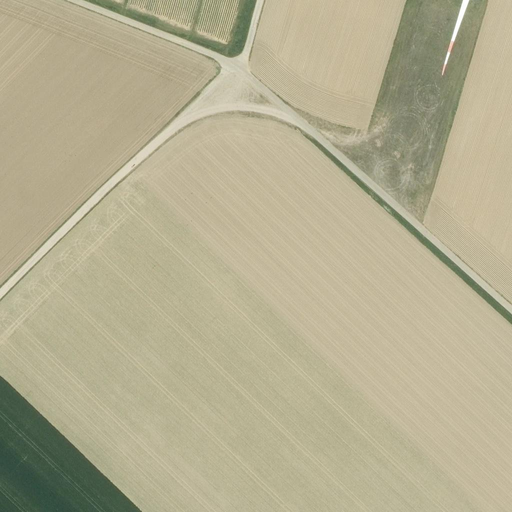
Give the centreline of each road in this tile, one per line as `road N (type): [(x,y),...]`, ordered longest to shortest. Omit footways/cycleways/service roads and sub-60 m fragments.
road 1 (track): [(74,0),(236,68),(511,312)]
road 2 (track): [(261,0),(236,68),(0,295)]
